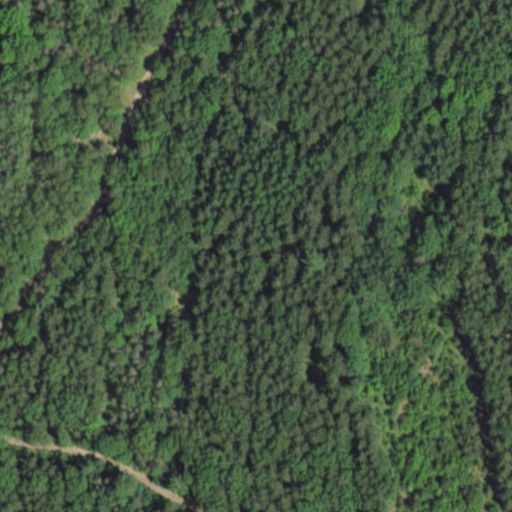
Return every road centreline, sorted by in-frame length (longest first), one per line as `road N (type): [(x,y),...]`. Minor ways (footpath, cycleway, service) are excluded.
road 1 (track): [(197,0),(48,265),(0,321)]
road 2 (track): [(0,437),(159,482),(197,511)]
